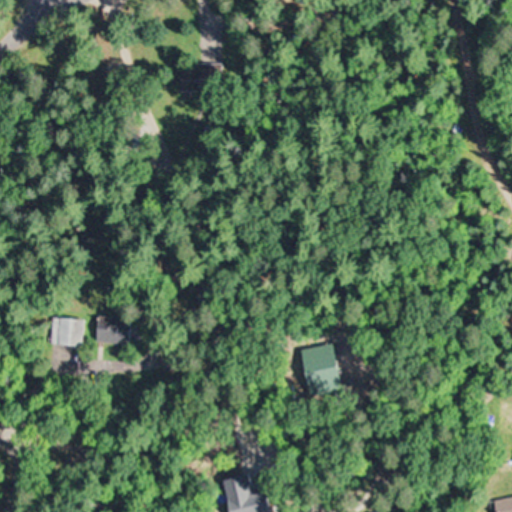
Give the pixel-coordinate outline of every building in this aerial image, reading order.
[(191,84),(193,76),(183,73),(181,81),(191,84)] [(96,342),(132,346),(135,320),(98,317),(96,342)] [(85,318),(55,318),(55,347),(85,347),(85,318)] [(493,428),(497,404),(487,403),(484,427),(493,428)] [(511,511),(511,496),(492,500),(493,511),(511,511)]
